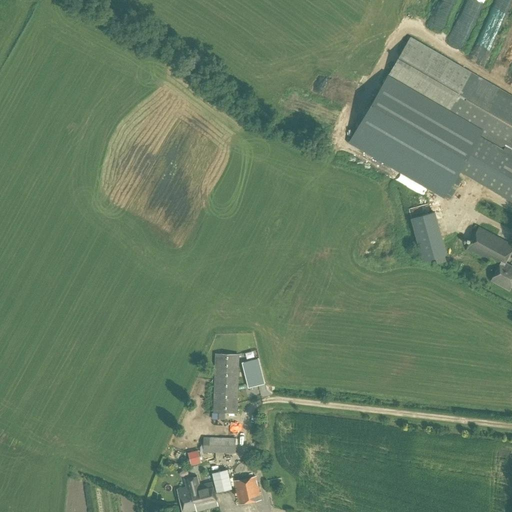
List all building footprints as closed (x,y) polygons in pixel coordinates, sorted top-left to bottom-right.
[(385,81),(349,142),(444,197),(446,193),(452,196),(462,179),(456,175),(459,171),(511,202),(511,96),(472,73),(410,37),(385,81)] [(474,187),(464,181),(459,191),(469,197),(474,187)] [(416,210),(436,208),(435,194),(415,195),(416,210)] [(435,212),(411,219),(422,262),(446,255),(435,212)] [(467,250),(498,267),(491,280),(509,290),(511,283),(511,266),(505,263),(511,250),(511,244),(479,227),(467,250)] [(237,414),(238,354),(216,354),(214,413),(237,414)] [(264,383),(257,359),(242,363),(248,387),(264,383)] [(203,452),(214,453),(235,453),(236,439),(203,438),(203,452)] [(237,493),(258,489),(255,477),(235,481),(237,493)] [(395,504),(396,481),(369,481),(369,489),(364,489),(364,499),(379,499),(379,504),(395,504)] [(180,503),(215,494),(212,483),(197,486),(196,482),(186,484),(187,487),(177,490),(180,503)] [(258,489),(237,493),(239,505),(261,500),(260,495),(260,492),(259,492),(258,489)] [(130,511),(129,494),(116,495),(116,501),(111,502),(111,510),(119,509),(118,511),(130,511)] [(196,511),(218,506),(215,494),(180,503),(182,511),(196,511)]
